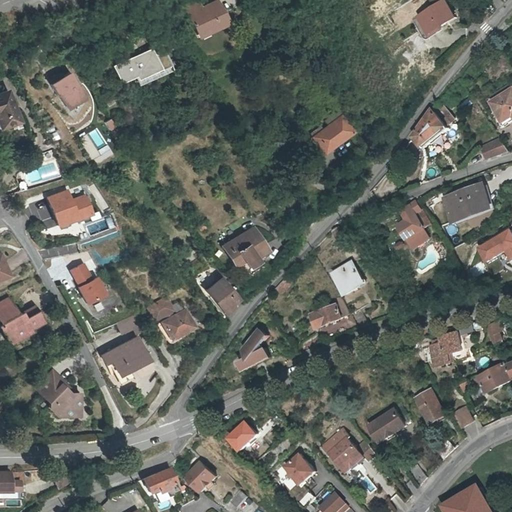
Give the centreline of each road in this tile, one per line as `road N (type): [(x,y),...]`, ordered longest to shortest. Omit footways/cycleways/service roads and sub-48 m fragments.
road 1 (tertiary): [(511,297),(350,345),(179,425)]
road 2 (residential): [(333,216),(511,4)]
road 3 (residential): [(179,425),(183,402),(244,310),(333,216)]
road 4 (residential): [(6,219),(81,343),(127,444)]
road 5 (residential): [(511,155),(333,216)]
road 6 (residential): [(47,511),(176,450),(179,425)]
road 7 (residential): [(413,509),(477,441),(511,423)]
road 8 (tertiary): [(127,444),(57,458),(0,458)]
